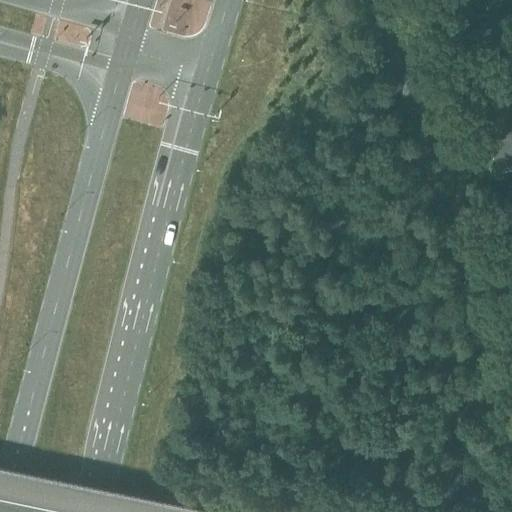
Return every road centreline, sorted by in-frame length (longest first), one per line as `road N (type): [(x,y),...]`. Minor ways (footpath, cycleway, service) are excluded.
road 1 (residential): [(511,450),(399,65),(372,0)]
road 2 (primary): [(120,67),(2,511)]
road 3 (primary): [(95,511),(207,72)]
road 4 (motorway): [(0,34),(120,67)]
